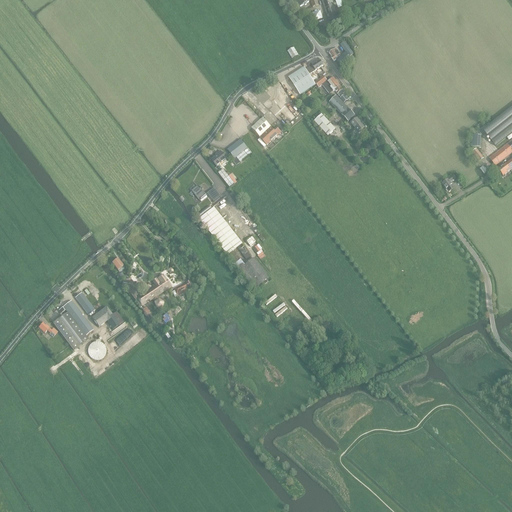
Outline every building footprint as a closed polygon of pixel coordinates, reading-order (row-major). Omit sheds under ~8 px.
[(328,19),(328,20),(330,27),(343,23),(341,15),(339,12),(336,13),(334,5),(332,0),(321,0),(324,8),(328,19)] [(313,13),(315,21),(323,19),(321,11),(313,13)] [(349,57),(353,54),(349,49),(350,48),(345,42),(340,45),(346,53),(341,56),(336,49),(329,54),(332,58),(331,58),(334,62),(336,60),(341,68),(351,61),(349,57)] [(288,52),(292,59),(298,56),(294,48),(288,52)] [(310,68),(306,71),(309,76),(323,66),(319,60),(318,61),(317,60),(311,64),(310,64),(308,65),(310,68)] [(316,86),(309,76),(306,71),(305,71),(304,68),(289,78),(293,85),(300,96),(316,86)] [(333,92),(334,91),(340,87),(333,79),(328,83),(323,76),(314,83),(318,89),(322,86),(329,95),(333,92)] [(345,93),(340,87),(334,91),(340,98),(340,99),(344,104),(348,101),(343,94),(345,93)] [(361,130),(364,128),(357,119),(356,119),(354,116),(355,116),(336,97),(329,103),(348,122),(349,121),(355,129),(354,130),(358,134),(361,131),(361,130)] [(496,147),(511,133),(511,107),(483,131),(496,147)] [(259,110),(257,112),(263,118),(265,116),(259,110)] [(314,122),(328,137),(336,129),(322,115),(314,122)] [(262,119),(251,129),(260,138),(260,139),(258,141),(264,148),(266,146),(267,146),(278,135),(278,136),(281,133),(277,128),(274,131),(262,119)] [(479,148),(480,136),(472,135),(471,147),(479,148)] [(241,140),(227,150),(234,159),(238,164),(252,154),(241,140)] [(495,167),(511,153),(511,141),(489,159),(495,167)] [(480,162),(483,159),(476,150),(472,153),(480,162)] [(217,168),(226,160),(221,152),(217,155),(218,156),(211,161),(217,168)] [(503,176),(511,169),(511,159),(498,170),(503,176)] [(218,173),(230,188),(234,184),(235,184),(237,183),(231,175),(229,177),(223,170),(218,173)] [(450,183),(455,179),(453,176),(448,179),(442,184),(449,192),(455,188),(450,183)] [(203,191),(203,190),(203,189),(202,189),(201,189),(200,188),(198,188),(197,188),(192,192),(200,202),(207,197),(203,191)] [(220,196),(214,189),(208,194),(213,201),(220,196)] [(242,205),(229,189),(227,191),(240,207),(242,205)] [(228,256),(242,244),(214,208),(199,220),(228,256)] [(252,247),(257,242),(253,236),(247,241),(252,247)] [(253,248),(261,259),(267,256),(259,244),(253,248)] [(242,245),(238,248),(247,260),(251,257),(242,245)] [(234,252),(229,257),(239,270),(239,271),(254,290),(257,287),(259,290),(268,282),(266,280),(269,278),(254,259),(245,266),(234,252)] [(117,271),(122,267),(117,260),(112,264),(117,271)] [(282,281),(292,273),(290,271),(280,279),(282,281)] [(124,277),(123,283),(140,308),(171,287),(163,276),(158,279),(158,278),(153,282),(155,285),(151,288),(148,284),(145,286),(148,290),(137,298),(134,294),(136,292),(130,284),(128,282),(131,279),(124,277)] [(175,298),(193,289),(189,282),(173,290),(174,291),(172,293),(175,298)] [(88,316),(95,312),(81,294),(75,299),(88,316)] [(159,300),(154,303),(155,308),(156,309),(162,309),(163,309),(164,304),(164,303),(159,300)] [(61,314),(65,311),(67,314),(54,324),(74,351),(88,340),(85,337),(93,331),(71,302),(59,311),(61,314)] [(116,313),(113,316),(107,307),(92,318),(99,328),(107,322),(112,331),(123,323),(116,313)] [(171,320),(166,314),(162,317),(167,323),(171,320)] [(53,338),(57,333),(53,329),(52,331),(43,324),(38,329),(44,334),(47,332),(50,334),(49,335),(53,338)] [(105,346),(104,345),(102,344),(101,343),(100,343),(98,342),(97,342),(95,343),(94,343),(92,344),(91,345),(90,346),(89,347),(88,348),(88,350),(88,352),(88,353),(88,355),(89,356),(90,357),(91,359),(92,359),(94,360),(95,361),(97,361),(98,361),(100,360),(101,360),(103,359),(104,358),(105,357),(106,355),(106,354),(106,352),(106,351),(106,349),(105,348),(105,346)] [(330,369),(336,377),(343,372),(337,364),(330,369)]
